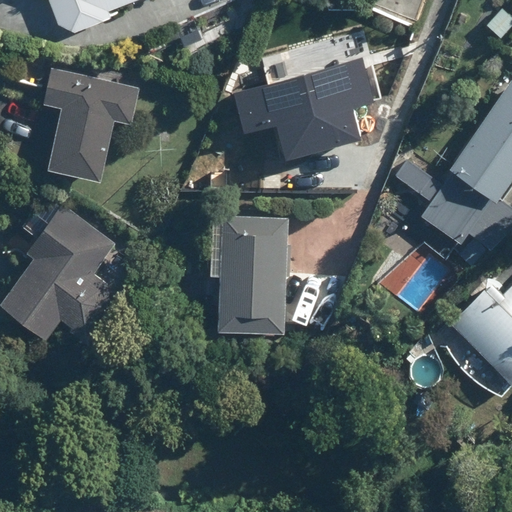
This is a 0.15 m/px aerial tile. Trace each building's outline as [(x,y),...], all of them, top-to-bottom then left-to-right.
[(114,6),(131,0),(51,0),(57,18),(77,27),(117,14),(114,6)] [(511,11),(505,5),(488,24),(505,38),(511,30),(511,11)] [(277,123),(286,161),(358,144),(349,110),(375,103),(365,59),(232,91),(241,132),(277,123)] [(63,105),(53,162),(107,172),(118,115),(135,118),(142,82),(53,66),(49,102),(63,105)] [(511,176),(511,78),(445,181),(408,156),(397,174),(434,198),(424,212),(467,240),(471,233),(494,248),(511,221),(511,200),(501,194),(511,176)] [(251,180),(252,178),(251,138),(226,137),(226,150),(205,150),(204,177),(206,177),(251,180)] [(298,168),(298,189),(362,191),(363,169),(298,168)] [(206,208),(205,311),(226,311),(226,322),(296,322),(296,208),(206,208)] [(75,319),(72,323),(91,336),(125,290),(98,270),(117,245),(71,211),(6,297),(53,331),(64,316),(66,313),(75,319)] [(439,333),(500,401),(511,391),(511,282),(503,291),(494,282),(439,333)]
